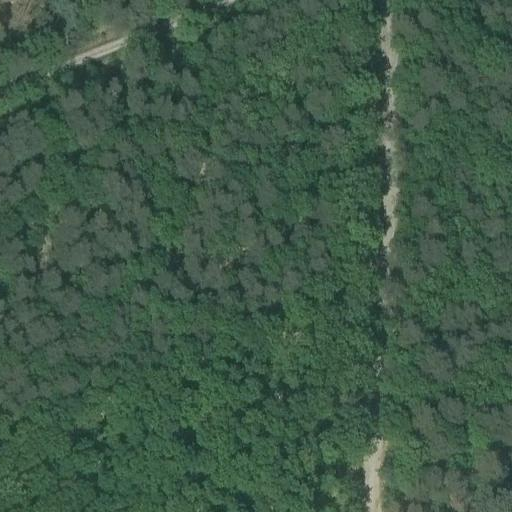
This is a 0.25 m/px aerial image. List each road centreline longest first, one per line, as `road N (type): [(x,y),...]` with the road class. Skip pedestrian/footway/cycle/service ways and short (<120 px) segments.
road 1 (track): [(383,0),(367,511)]
road 2 (track): [(237,0),(0,95)]
